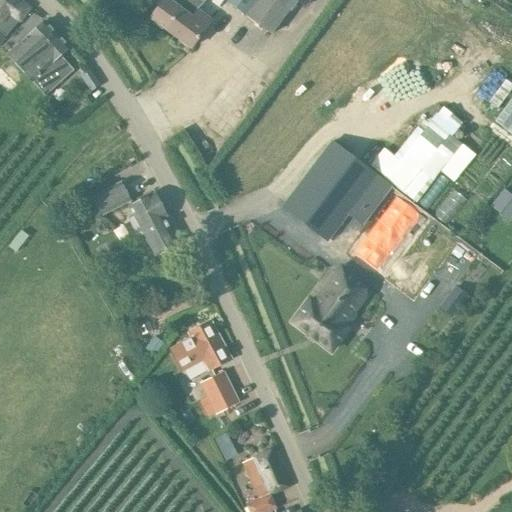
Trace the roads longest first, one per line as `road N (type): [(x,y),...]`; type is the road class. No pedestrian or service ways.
road 1 (unclassified): [(316,511),(136,120),(99,63),(37,0)]
road 2 (unknown): [(216,212),(266,219),(324,247),(370,283),(380,303),(381,336),(366,376),(293,459)]
